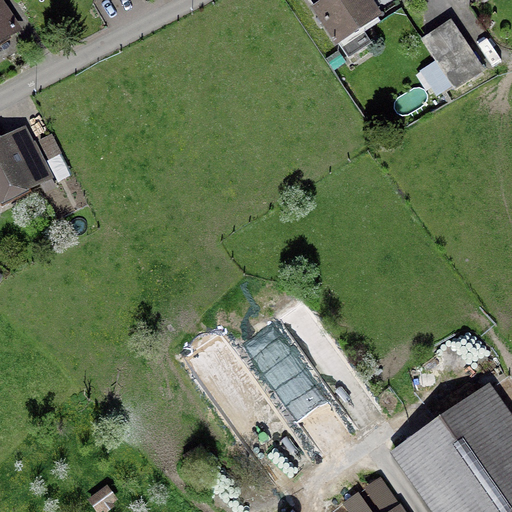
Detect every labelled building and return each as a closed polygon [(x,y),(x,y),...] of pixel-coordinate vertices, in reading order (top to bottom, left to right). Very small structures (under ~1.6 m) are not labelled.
[(307,0),(311,5),(317,0),(324,0),(326,2),(313,10),(346,59),(367,45),(357,30),(375,18),(363,0),(307,0)] [(0,39),(14,30),(0,9),(0,39)] [(15,154),(8,140),(0,144),(0,200),(47,177),(31,146),(15,154)] [(511,511),(511,431),(484,392),(395,453),(435,511),(511,511)] [(112,501),(104,490),(89,501),(96,511),(97,511),(101,509),(103,511),(110,507),(108,505),(112,501)]
